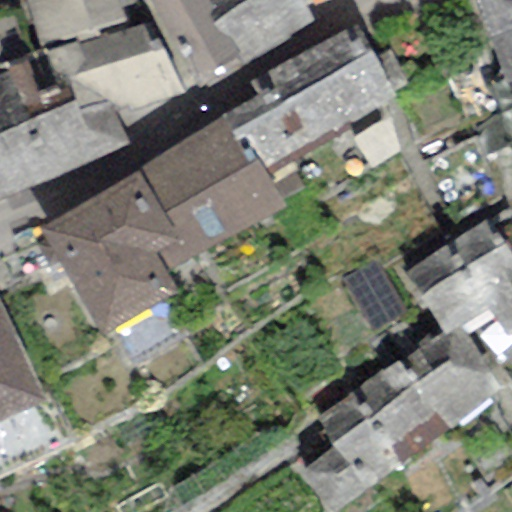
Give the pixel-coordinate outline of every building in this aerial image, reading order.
[(117,0),(25,0),(39,47),(124,22),(117,0)] [(144,0),(186,90),(196,84),(197,89),(205,84),(207,89),(244,68),(243,65),(207,0),(144,0)] [(302,0),(207,0),(243,65),(313,21),(302,0)] [(511,0),(477,0),(507,86),(511,84),(511,0)] [(142,24),(44,53),(56,89),(70,82),(79,110),(106,100),(110,112),(126,107),(129,113),(181,95),(157,39),(148,42),(142,24)] [(259,161),(265,171),(396,97),(356,26),(267,71),(274,92),(226,116),(251,166),(259,161)] [(0,75),(0,197),(126,140),(110,112),(106,100),(79,110),(70,82),(56,89),(41,94),(29,63),(0,75)] [(226,116),(139,171),(180,239),(157,253),(170,274),(285,208),(265,171),(259,161),(251,166),(226,116)] [(139,171),(39,231),(102,335),(179,289),(170,274),(157,253),(180,239),(139,171)] [(511,255),(489,218),(403,273),(443,336),(459,326),(490,307),(509,338),(511,336),(511,255)] [(0,307),(0,421),(44,401),(0,307)] [(499,391),(459,326),(443,336),(401,362),(447,429),(499,391)] [(329,508),(447,429),(401,362),(316,419),(335,447),(303,469),(329,508)]
